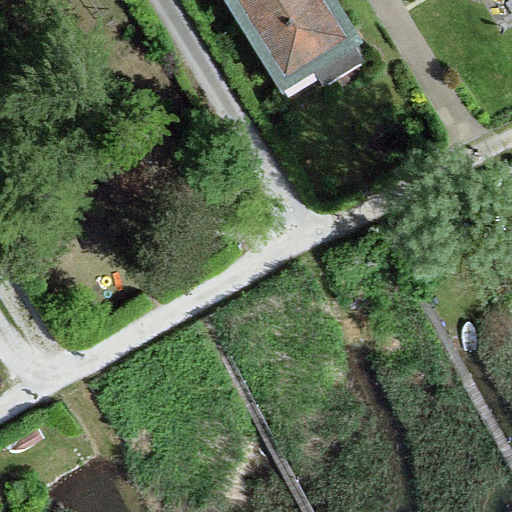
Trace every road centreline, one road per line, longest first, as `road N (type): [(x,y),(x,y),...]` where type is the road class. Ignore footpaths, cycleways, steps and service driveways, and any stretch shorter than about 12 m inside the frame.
road 1 (track): [(0,410),(511,133)]
road 2 (residential): [(161,0),(309,237)]
